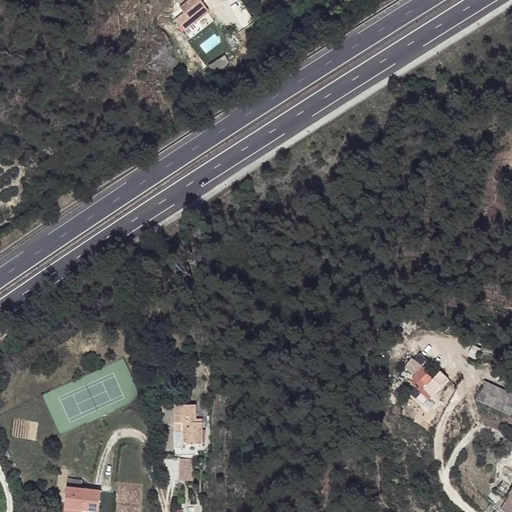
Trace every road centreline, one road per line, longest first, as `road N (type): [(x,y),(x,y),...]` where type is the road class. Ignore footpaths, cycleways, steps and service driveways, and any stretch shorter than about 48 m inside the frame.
road 1 (motorway): [(0,309),(480,0)]
road 2 (motorway): [(428,0),(0,278)]
road 3 (residential): [(474,376),(437,440),(453,496),(470,511)]
